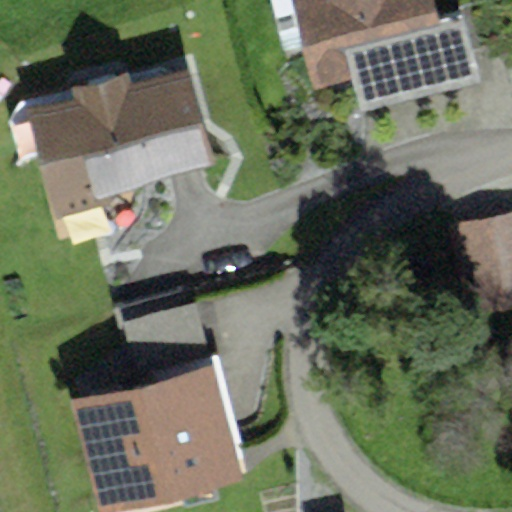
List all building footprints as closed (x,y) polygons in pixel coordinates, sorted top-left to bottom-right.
[(436,0),(277,0),(302,96),(452,58),(436,0)] [(188,62),(29,100),(52,198),(211,160),(188,62)] [(511,295),(511,196),(458,208),(478,302),(511,295)] [(144,343),(212,326),(202,286),(134,303),(144,343)] [(239,481),(214,366),(79,395),(104,510),(239,481)]
